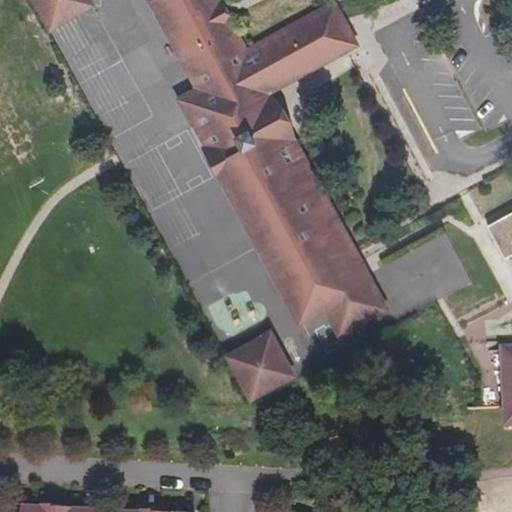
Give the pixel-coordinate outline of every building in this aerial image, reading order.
[(90,0),(32,0),(49,29),(93,4),(90,0)] [(252,52),(224,0),(159,0),(208,89),(189,99),(203,125),(198,128),(201,132),(217,161),(224,174),(227,172),(307,319),(359,291),(335,248),(339,231),(288,138),(291,126),(281,107),(270,104),(261,87),(273,80),(348,40),(332,8),(252,52)] [(511,349),(504,349),(506,404),(507,421),(511,421),(511,213),(487,227),(506,261),(511,257),(511,349)] [(445,233),(373,270),(397,317),(469,280),(445,233)] [(269,334),(224,359),(248,402),(293,378),(269,334)]
